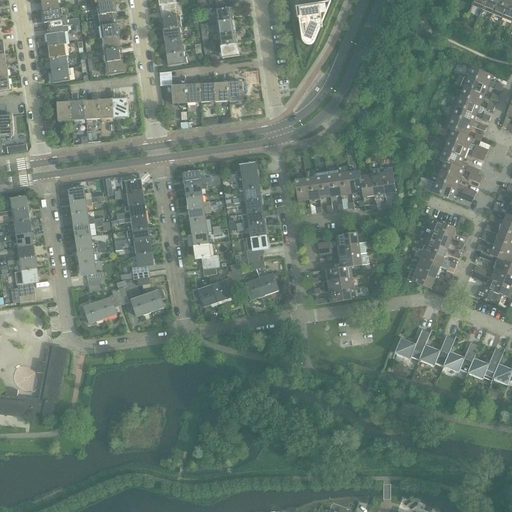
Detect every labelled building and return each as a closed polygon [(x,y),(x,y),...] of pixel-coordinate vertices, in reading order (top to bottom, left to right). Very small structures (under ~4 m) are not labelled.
[(60,10),(58,0),(43,0),(42,0),(44,12),(60,10)] [(162,6),(163,13),(182,10),(181,3),(177,4),(176,0),(158,0),(160,7),(162,6)] [(474,0),(472,6),(483,10),(486,0),(474,0)] [(486,0),(483,10),(493,14),(498,0),(486,0)] [(498,0),(493,14),(503,18),(510,0),(498,0)] [(511,0),(510,0),(503,18),(511,22),(511,0)] [(115,2),(98,4),(99,16),(94,17),(95,23),(113,20),(113,14),(116,13),(115,2)] [(303,41),(304,42),(304,43),(306,44),(307,45),(308,45),(309,45),(311,45),(312,44),(313,44),(314,42),(315,41),(320,29),(323,28),(322,23),(331,2),(330,2),(296,7),(298,19),(299,19),(303,40),(303,41)] [(230,3),(212,5),(213,11),(215,11),(216,18),(210,19),(210,24),(217,23),(235,21),(233,8),(231,9),(230,3)] [(49,24),(50,29),(68,27),(67,21),(62,21),(60,10),(44,12),(46,24),(45,24),(49,24)] [(182,10),(163,13),(164,18),(162,19),(163,31),(181,29),(179,17),(183,16),(182,10)] [(114,25),(113,20),(95,23),(96,28),(101,27),(103,40),(120,37),(118,24),(114,25)] [(217,23),(219,35),(236,33),(235,21),(217,23)] [(47,36),(49,48),(66,46),(65,44),(70,44),(68,32),(69,32),(68,27),(50,29),(51,35),(47,35),(47,36)] [(183,40),(181,29),(163,31),(165,43),(183,40)] [(238,45),(236,33),(219,35),(221,47),(238,45)] [(120,37),(103,40),(105,52),(122,49),(120,37)] [(165,43),(167,55),(184,52),(183,40),(165,43)] [(238,45),(221,47),(222,59),(240,57),(238,45)] [(49,48),(51,60),(67,57),(66,46),(49,48)] [(122,49),(105,52),(107,64),(123,62),(122,49)] [(184,52),(167,55),(169,67),(186,64),(184,52)] [(51,60),(52,72),(69,70),(67,57),(51,60)] [(123,62),(107,64),(108,76),(125,73),(123,62)] [(0,67),(0,79),(9,79),(7,66),(0,67)] [(470,67),(465,78),(488,87),(489,87),(493,77),(470,67)] [(69,70),(52,72),(54,84),(71,82),(69,70)] [(173,72),(161,72),(161,86),(173,86),(173,72)] [(465,78),(461,88),(464,89),(484,97),(485,97),(488,87),(465,78)] [(9,79),(0,79),(0,96),(9,96),(8,91),(11,90),(10,90),(9,79)] [(230,102),(229,83),(214,84),(215,103),(230,102)] [(229,83),(230,102),(244,101),(243,83),(229,83)] [(214,84),(201,85),(202,103),(215,103),(214,84)] [(201,85),(187,86),(188,104),(202,103),(201,85)] [(188,104),(187,86),(173,87),(174,104),(188,104)] [(464,89),(460,100),(480,108),(480,107),(484,97),(464,89)] [(457,99),(453,107),(476,117),(478,114),(480,115),(482,113),(484,109),(480,107),(480,108),(460,100),(457,99)] [(114,101),(115,119),(129,118),(128,100),(114,101)] [(100,102),(101,119),(115,119),(114,101),(100,102)] [(72,103),(73,121),(87,120),(86,102),(72,103)] [(101,119),(100,102),(86,102),(87,120),(101,119)] [(73,121),(72,103),(58,104),(59,122),(73,121)] [(453,107),(449,118),(472,127),(486,133),(486,132),(485,132),(487,128),(482,125),(481,126),(474,123),(476,117),(453,107)] [(0,117),(0,135),(14,135),(13,117),(0,117)] [(449,118),(445,128),(449,130),(452,131),(468,137),(472,127),(449,118)] [(449,130),(445,140),(468,149),(474,152),(486,156),(488,151),(476,146),(471,144),(473,139),(468,137),(452,131),(449,130)] [(445,140),(441,150),(464,160),(468,149),(445,140)] [(9,147),(9,153),(28,151),(28,145),(9,147)] [(441,150),(437,160),(442,162),(445,163),(460,170),(460,169),(465,171),(466,171),(468,167),(462,165),(464,160),(441,150)] [(474,152),(472,157),(480,160),(484,162),(486,156),(474,152)] [(442,162),(438,172),(441,173),(461,181),(463,177),(465,171),(460,169),(460,170),(445,163),(442,162)] [(241,165),(243,178),(257,176),(256,163),(241,165)] [(468,167),(466,171),(470,173),(478,176),(480,171),(468,166),(468,167)] [(382,169),(385,195),(397,194),(393,168),(382,169)] [(372,175),(375,197),(385,195),(382,169),(371,171),(372,175)] [(328,173),(331,198),(342,196),(339,175),(338,171),(328,173)] [(184,174),(186,186),(220,181),(220,176),(213,177),(213,178),(206,179),(206,177),(200,178),(199,172),(184,174)] [(361,177),(360,172),(349,173),(352,195),(363,193),(361,177)] [(331,198),(328,173),(317,174),(317,178),(320,200),(331,198)] [(349,173),(339,175),(342,196),(352,195),(349,173)] [(433,182),(462,194),(464,188),(459,186),(461,181),(441,173),(437,183),(433,182)] [(470,173),(468,179),(480,184),(483,178),(481,178),(479,177),(478,176),(470,173)] [(372,175),(361,177),(363,193),(363,198),(375,197),(372,175)] [(238,179),(230,180),(229,180),(229,183),(238,182),(239,191),(245,190),(259,188),(257,176),(243,178),(238,179)] [(317,178),(307,179),(310,201),(320,200),(317,178)] [(310,201),(307,179),(295,181),(298,203),(310,201)] [(127,182),(128,194),(143,192),(141,180),(127,182)] [(220,181),(186,186),(188,199),(202,197),(201,190),(208,189),(208,187),(214,186),(214,187),(221,186),(220,181)] [(433,182),(429,192),(452,202),(454,198),(459,200),(460,199),(462,194),(433,182)] [(69,190),(71,203),(105,198),(104,194),(92,196),(92,194),(84,195),(84,188),(69,190)] [(261,200),(259,188),(245,190),(246,199),(234,201),(234,204),(241,203),(247,202),(261,200)] [(464,188),(462,194),(474,199),(477,193),(464,188)] [(143,192),(128,194),(130,207),(144,205),(143,192)] [(462,194),(460,199),(472,204),(474,199),(462,194)] [(12,199),(14,211),(28,209),(26,197),(12,199)] [(203,204),(202,197),(188,199),(190,211),(222,206),(222,202),(210,204),(210,203),(203,204)] [(105,198),(71,203),(73,215),(87,213),(86,207),(93,206),(93,204),(105,202),(105,198)] [(247,202),(249,214),(263,212),(261,200),(247,202)] [(119,221),(146,217),(144,205),(130,207),(131,213),(117,215),(118,221),(119,221)] [(223,210),(222,206),(190,211),(191,223),(206,221),(205,215),(211,214),(211,212),(223,210)] [(493,210),(507,216),(511,218),(511,206),(509,209),(508,211),(495,206),(494,210),(493,210)] [(8,212),(1,213),(2,217),(9,216),(9,218),(15,217),(16,224),(30,222),(28,209),(14,211),(8,212)] [(264,225),(263,212),(249,214),(250,227),(264,225)] [(87,213),(73,215),(75,227),(89,225),(87,213)] [(511,218),(507,216),(503,225),(503,226),(511,229),(511,218)] [(133,223),(134,231),(148,229),(146,217),(119,221),(120,225),(133,223)] [(428,230),(452,240),(456,229),(433,220),(428,230)] [(206,221),(191,223),(193,235),(207,233),(206,221)] [(11,230),(12,237),(31,234),(30,222),(16,224),(16,229),(11,230)] [(498,236),(511,241),(511,229),(503,226),(503,225),(500,224),(499,228),(493,227),(492,228),(487,225),(485,230),(498,236)] [(91,237),(89,225),(75,227),(77,239),(91,237)] [(266,237),(264,225),(250,227),(252,239),(266,237)] [(148,229),(134,231),(135,240),(123,242),(123,245),(150,241),(148,229)] [(424,240),(448,250),(452,240),(428,230),(424,240)] [(193,235),(195,247),(209,245),(207,233),(193,235)] [(332,248),(338,247),(359,244),(358,233),(336,236),(337,242),(331,243),(332,248)] [(0,243),(18,241),(19,248),(33,246),(31,234),(12,237),(0,238),(0,243)] [(481,240),(494,246),(511,252),(511,241),(498,236),(497,239),(489,237),(488,238),(483,236),(481,240)] [(77,239),(78,252),(93,250),(100,249),(99,243),(92,244),(91,237),(77,239)] [(247,252),(248,258),(264,256),(263,250),(268,249),(266,237),(252,239),(254,251),(247,252)] [(420,250),(424,251),(444,260),(448,250),(424,240),(420,250)] [(150,241),(123,245),(124,249),(136,247),(137,255),(152,253),(150,241)] [(366,244),(359,244),(338,247),(339,258),(361,255),(367,254),(366,244)] [(209,245),(195,247),(197,260),(202,259),(204,271),(216,269),(220,269),(218,256),(211,257),(209,245)] [(33,246),(19,248),(21,260),(35,258),(33,246)] [(510,264),(511,264),(511,252),(494,246),(493,249),(485,247),(484,248),(479,246),(477,250),(482,253),(482,252),(494,257),(510,264)] [(94,262),(93,250),(78,252),(80,264),(94,262)] [(424,251),(420,261),(440,270),(444,260),(424,251)] [(482,253),(480,258),(490,262),(492,263),(494,257),(482,252),(482,253)] [(132,269),(133,275),(149,272),(148,267),(153,266),(152,253),(137,255),(139,268),(132,269)] [(362,266),(361,255),(339,258),(340,263),(334,264),(335,269),(341,269),(347,268),(362,266)] [(264,256),(248,258),(249,264),(252,264),(265,262),(264,256)] [(495,270),(511,276),(511,264),(510,264),(494,257),(492,263),(494,264),(493,269),(495,270)] [(21,260),(23,272),(37,270),(35,258),(21,260)] [(416,271),(436,280),(441,282),(442,278),(439,276),(441,271),(440,270),(420,261),(416,271)] [(94,262),(80,264),(82,276),(87,276),(88,281),(104,279),(103,273),(96,274),(94,262)] [(265,262),(252,264),(253,270),(266,268),(265,262)] [(474,272),(486,277),(488,272),(476,267),(474,272)] [(233,274),(238,289),(239,292),(245,290),(246,295),(249,293),(252,301),(265,296),(260,279),(247,284),(245,280),(241,278),(245,271),(238,268),(232,270),(233,274)] [(326,271),(327,282),(349,279),(347,268),(341,269),(335,269),(335,270),(326,271)] [(216,269),(204,271),(205,278),(217,276),(216,269)] [(17,285),(18,292),(34,289),(34,284),(39,283),(37,270),(23,272),(24,284),(17,285)] [(436,280),(416,271),(412,270),(408,280),(431,290),(436,280)] [(491,280),(511,288),(511,286),(511,276),(495,270),(491,280)] [(149,272),(133,275),(134,281),(137,280),(150,278),(149,272)] [(511,288),(491,280),(486,277),(474,272),(471,278),(484,283),(489,284),(487,289),(478,286),(477,286),(476,286),(475,286),(474,286),(473,287),(472,287),(472,288),(471,289),(471,290),(471,291),(471,292),(471,293),(472,294),(472,295),(473,296),(474,296),(498,306),(502,296),(507,298),(511,288)] [(229,281),(212,286),(218,303),(232,299),(230,292),(238,289),(233,274),(227,276),(229,281)] [(260,279),(265,296),(279,292),(277,284),(280,283),(277,274),(273,275),(260,279)] [(150,278),(137,280),(138,287),(151,285),(150,278)] [(104,279),(88,281),(89,287),(105,285),(104,279)] [(349,279),(327,282),(329,293),(351,290),(349,279)] [(105,285),(89,287),(90,294),(103,292),(102,286),(105,285)] [(218,303),(212,286),(199,291),(195,293),(198,302),(202,300),(205,308),(218,303)] [(118,290),(123,305),(129,303),(132,311),(135,310),(137,318),(151,313),(145,296),(129,302),(124,288),(118,290)] [(18,292),(19,297),(35,295),(34,289),(18,292)] [(97,303),(103,320),(117,315),(115,308),(123,305),(118,290),(113,292),(114,297),(97,303)] [(145,296),(151,313),(165,308),(162,301),(166,299),(163,290),(159,292),(159,291),(145,296)] [(351,290),(329,293),(331,304),(352,301),(351,290)] [(35,295),(19,297),(20,303),(36,301),(35,295)] [(103,320),(97,303),(84,308),(80,309),(84,319),(87,317),(90,325),(103,320)] [(420,361),(425,345),(430,333),(423,330),(418,341),(414,340),(413,343),(401,339),(395,354),(410,361),(412,358),(414,359),(413,360),(419,363),(420,361)] [(0,335),(0,334),(0,414),(24,417),(25,412),(36,413),(39,414),(39,413),(44,414),(44,415),(45,415),(45,416),(46,417),(46,415),(53,416),(55,403),(58,404),(67,351),(54,348),(49,348),(46,365),(45,365),(45,362),(39,361),(37,373),(43,375),(43,374),(44,374),(39,400),(17,398),(17,397),(18,397),(19,391),(6,390),(6,395),(8,396),(8,397),(0,396),(0,335)] [(436,350),(425,345),(420,361),(435,367),(436,364),(438,365),(437,367),(443,369),(444,368),(450,352),(455,340),(447,337),(442,348),(438,346),(436,350)] [(450,352),(444,368),(459,374),(460,371),(462,372),(462,373),(468,376),(468,375),(474,358),(479,346),(471,343),(467,354),(463,353),(461,356),(450,352)] [(474,358),(468,375),(483,381),(485,378),(486,379),(486,380),(492,382),(493,380),(499,364),(504,353),(496,349),(492,360),(488,359),(486,363),(480,360),(474,358)] [(499,364),(493,380),(508,386),(509,383),(511,384),(511,386),(511,365),(510,369),(499,364)]
